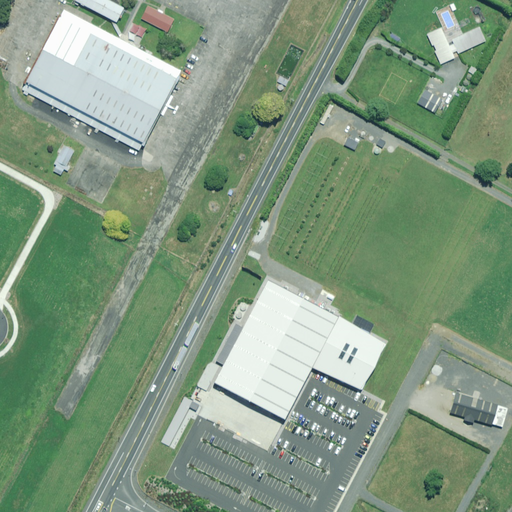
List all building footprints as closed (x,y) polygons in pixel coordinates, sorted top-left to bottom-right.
[(76,0),(76,1),(118,23),(126,9),(108,0),(76,0)] [(159,11),(149,6),(142,19),(168,32),(175,19),(164,14),(164,12),(160,10),(159,11)] [(182,69),(66,8),(23,89),(140,150),(143,144),(145,145),(182,76),(180,74),(182,69)] [(135,23),(131,32),(127,39),(134,42),(138,35),(144,38),(148,29),(135,23)] [(480,27),(453,39),(459,53),(487,41),(480,27)] [(477,70),(472,67),(469,72),(474,75),(477,70)] [(281,84),(280,85),(279,85),(279,86),(278,86),(278,87),(278,88),(278,89),(279,90),(279,91),(280,91),(281,91),(282,91),(283,91),(283,90),(284,90),(284,89),(284,88),(285,88),(284,87),(284,86),(286,87),(289,81),(280,77),(277,82),(281,84)] [(426,90),(418,103),(436,113),(443,100),(426,90)] [(75,152),(65,146),(55,165),(57,166),(54,172),(62,176),(67,167),(71,159),(75,152)] [(224,365),(214,383),(285,420),(313,368),(339,317),(269,280),(243,328),(224,365)] [(339,317),(313,368),(316,369),(335,378),(335,379),(344,383),(344,382),(361,390),(361,389),(362,390),(370,376),(375,368),(380,357),(386,344),(370,334),(370,333),(361,328),(361,329),(340,316),(339,317)] [(216,361),(224,365),(243,328),(236,324),(216,361)] [(499,406),(457,394),(451,413),(466,418),(465,421),(475,424),(475,421),(493,426),(499,406)] [(190,407),(197,411),(200,405),(193,401),(190,407)]
